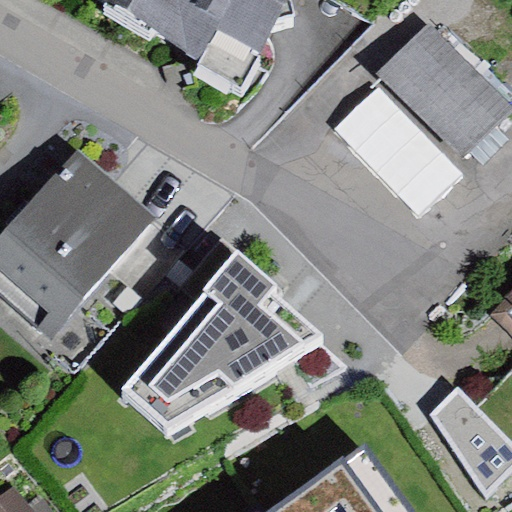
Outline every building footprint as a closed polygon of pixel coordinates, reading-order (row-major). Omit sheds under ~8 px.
[(301,0),(89,0),(248,92),(301,0)] [(427,29),(378,80),(462,161),(511,110),(427,29)] [(80,154),(0,243),(0,292),(52,338),(156,221),(80,154)] [(280,294),(237,260),(117,401),(165,443),(280,382),(300,414),(360,383),(322,342),(276,299),(280,294)] [(511,300),(494,318),(509,333),(511,335),(511,300)] [(511,373),(477,410),(455,393),(432,419),(487,501),(511,474),(511,373)] [(289,511),(260,511),(259,511),(404,511),(365,457),(289,511)] [(33,511),(14,487),(0,498),(0,511),(33,511)]
